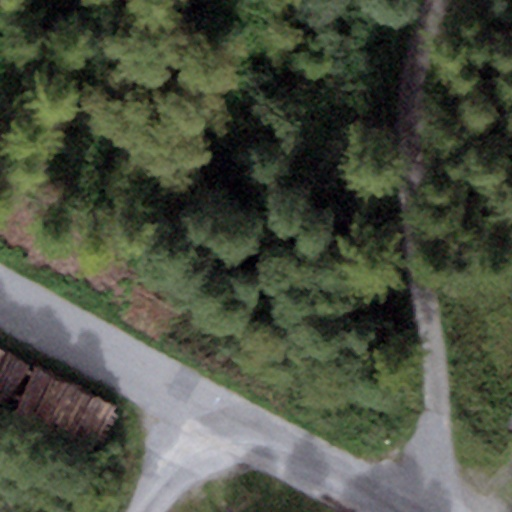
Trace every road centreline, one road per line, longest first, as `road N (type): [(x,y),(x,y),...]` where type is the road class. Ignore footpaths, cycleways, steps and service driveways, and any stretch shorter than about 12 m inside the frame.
road 1 (track): [(481,0),(447,76),(432,315),(437,511)]
road 2 (residential): [(199,404),(409,511)]
road 3 (residential): [(0,296),(199,404)]
road 4 (residential): [(199,404),(144,511)]
